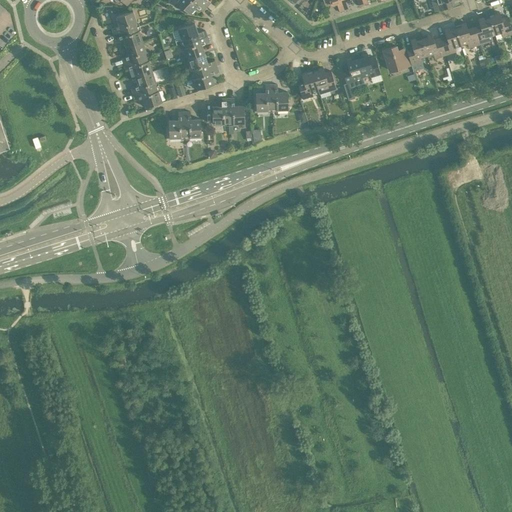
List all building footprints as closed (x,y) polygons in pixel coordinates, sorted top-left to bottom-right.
[(206,8),(197,0),(179,0),(177,3),(190,14),(197,7),(203,12),(206,8)] [(197,0),(206,8),(211,3),(207,0),(197,0)] [(344,11),(340,0),(324,0),(325,4),(331,3),(332,6),(338,4),(340,12),(344,11)] [(350,0),(340,0),(344,11),(350,9),(347,1),(350,0)] [(435,0),(432,1),(436,12),(453,6),(451,0),(435,0)] [(114,35),(137,28),(135,22),(137,22),(133,11),(116,16),(119,26),(112,28),(114,35)] [(489,18),(495,35),(501,33),(502,38),(511,34),(511,32),(507,17),(502,18),(500,12),(495,14),(496,16),(489,18)] [(473,28),(479,45),(490,41),(488,37),(495,35),(489,18),(484,19),(484,17),(478,19),(481,25),(473,28)] [(455,28),(461,46),(467,43),(469,48),(479,45),(473,28),(468,29),(466,22),(461,24),(462,26),(455,28)] [(185,45),(208,37),(206,31),(198,33),(195,24),(178,29),(182,41),(183,40),(185,45)] [(137,28),(114,35),(115,40),(123,38),(126,48),(143,43),(139,30),(138,30),(137,28)] [(440,38),(445,55),(456,52),(455,47),(461,46),(455,28),(450,30),(450,28),(445,29),(447,36),(440,38)] [(422,39),(427,56),(433,54),(435,58),(445,55),(440,38),(434,40),(432,33),(427,35),(428,37),(422,39)] [(208,37),(185,45),(186,48),(185,49),(188,60),(205,55),(202,45),(209,43),(208,37)] [(427,56),(422,39),(416,40),(416,38),(411,40),(413,46),(406,48),(412,66),(422,62),(421,58),(427,56)] [(143,43),(126,48),(129,56),(121,58),(124,66),(147,58),(145,52),(146,52),(143,43)] [(391,49),(384,51),(389,70),(397,68),(397,69),(409,66),(404,49),(397,51),(396,46),(390,47),(391,49)] [(357,59),(362,76),(369,74),(370,78),(381,74),(375,57),(369,59),(367,53),(362,54),(363,57),(357,59)] [(194,75),(217,67),(215,61),(208,63),(205,55),(188,60),(192,71),(193,70),(194,75)] [(136,78),(153,73),(149,60),(148,60),(147,58),(124,66),(125,70),(133,67),(136,78)] [(348,65),(341,67),(347,84),(344,84),(349,99),(355,98),(351,87),(365,83),(362,76),(357,59),(351,60),(351,58),(346,59),(348,65)] [(503,61),(496,63),(498,69),(505,67),(503,61)] [(217,67),(194,75),(195,78),(194,79),(198,90),(215,84),(212,75),(219,73),(217,67)] [(324,72),(323,67),(318,68),(318,70),(313,72),(318,89),(318,90),(319,94),(336,88),(331,71),(324,72)] [(318,89),(313,72),(307,74),(306,72),(301,73),(303,79),(297,81),(302,99),(313,95),(312,91),(318,90),(318,89)] [(153,73),(136,78),(139,86),(131,88),(133,95),(157,88),(155,82),(156,82),(153,73)] [(273,109),(272,84),(265,85),(265,92),(255,93),(256,110),(268,110),(268,109),(272,109),(272,111),(272,109),(273,109)] [(272,84),(273,109),(276,108),(276,110),(288,109),(288,91),(278,92),(277,84),(272,84)] [(157,88),(133,95),(135,100),(142,97),(145,107),(162,101),(159,90),(157,90),(157,88)] [(229,122),(227,98),(222,98),(222,106),(212,106),(212,124),(225,124),(224,122),(228,122),(229,122)] [(229,122),(228,122),(228,125),(229,125),(229,122),(233,122),(233,123),(245,123),(244,105),(234,106),(234,98),(227,98),(229,122)] [(185,136),(185,138),(185,136),(189,136),(189,137),(201,136),(200,119),(191,119),(190,111),(184,112),(185,136)] [(185,136),(184,112),(178,112),(178,120),(168,120),(169,138),(181,137),(181,136),(185,136)] [(0,152),(10,150),(0,118),(0,152)]
